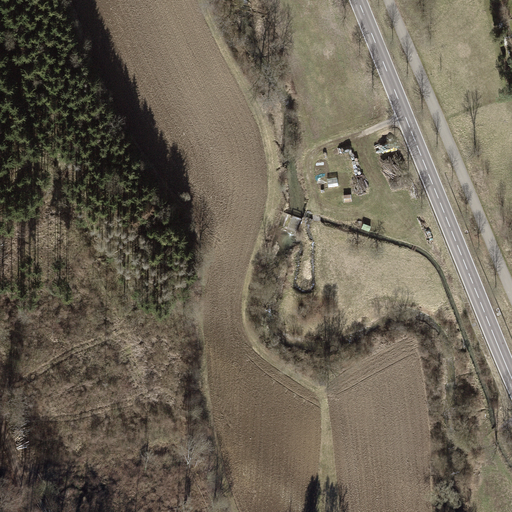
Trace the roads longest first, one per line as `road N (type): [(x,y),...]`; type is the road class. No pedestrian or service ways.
road 1 (primary): [(362,0),(511,370)]
road 2 (residential): [(392,0),(511,284)]
road 3 (track): [(317,194),(314,159),(323,147),(410,118)]
